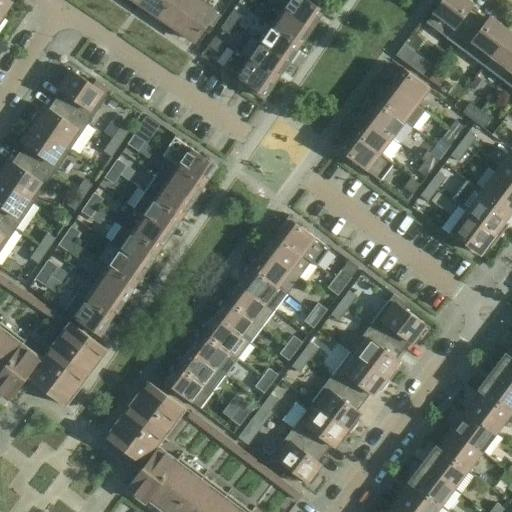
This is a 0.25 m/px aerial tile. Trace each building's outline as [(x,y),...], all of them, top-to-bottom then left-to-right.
[(0,0),(0,25),(7,16),(4,14),(9,6),(0,0)] [(142,0),(139,6),(151,14),(152,12),(158,16),(169,0),(142,0)] [(169,0),(158,16),(165,20),(163,22),(174,30),(195,0),(169,0)] [(197,0),(195,0),(174,30),(187,38),(188,36),(195,41),(206,24),(213,28),(221,16),(197,0)] [(288,0),(282,9),(312,29),(324,11),(307,0),(288,0)] [(455,45),(479,13),(470,7),(471,5),(465,0),(442,0),(426,23),(455,45)] [(300,46),(312,29),(282,9),(271,25),(300,46)] [(226,19),(235,26),(242,17),(232,10),(226,19)] [(484,67),(509,33),(489,18),(488,20),(479,13),(455,45),(484,67)] [(229,35),(235,26),(226,19),(220,29),(229,35)] [(289,63),(300,46),(271,25),(259,42),(289,63)] [(503,81),(511,68),(511,35),(509,33),(484,67),(503,81)] [(217,53),(224,43),(214,36),(208,46),(217,53)] [(277,79),(289,63),(259,42),(248,58),(248,59),(277,79)] [(248,59),(248,58),(235,49),(222,67),(253,88),(252,90),(264,99),(277,79),(248,59)] [(415,55),(408,65),(421,74),(428,65),(415,55)] [(388,84),(417,105),(430,89),(401,67),(388,84)] [(61,91),(55,100),(67,108),(73,113),(77,115),(88,123),(95,114),(111,91),(96,80),(92,85),(74,72),(67,68),(59,79),(61,81),(66,84),(61,91)] [(511,68),(503,81),(511,88),(511,68)] [(416,106),(417,105),(388,84),(376,100),(404,122),(412,128),(413,128),(424,112),(416,106)] [(37,112),(30,122),(55,139),(70,150),(88,123),(77,115),(73,113),(67,108),(55,100),(49,108),(44,116),(39,113),(37,112)] [(376,100),(364,117),(392,138),(400,144),(401,143),(411,130),(412,128),(404,122),(376,100)] [(474,119),(481,111),(470,103),(462,113),(473,121),(474,119)] [(474,119),(473,121),(484,129),(491,119),(481,111),(474,119)] [(380,154),(392,138),(364,117),(351,133),(380,154)] [(448,129),(457,136),(464,127),(455,121),(448,129)] [(24,145),(18,153),(22,156),(36,166),(52,177),(70,150),(55,139),(30,122),(23,133),(25,134),(29,137),(24,145)] [(112,138),(112,139),(114,140),(120,145),(129,132),(120,126),(112,138)] [(133,136),(144,143),(150,133),(140,126),(133,136)] [(448,129),(441,138),(451,145),(457,136),(448,129)] [(459,144),(467,150),(477,137),(469,131),(459,144)] [(393,164),(380,154),(351,133),(337,152),(349,161),(350,159),(380,181),(393,164)] [(138,151),(144,143),(133,136),(127,144),(138,151)] [(167,159),(205,184),(219,165),(206,156),(205,158),(174,137),(162,155),(167,159)] [(112,157),(120,145),(112,139),(103,151),(112,157)] [(458,162),(467,150),(459,144),(450,156),(458,162)] [(511,150),(496,172),(511,183),(511,150)] [(427,151),(420,159),(424,162),(427,164),(433,169),(439,160),(430,153),(427,151)] [(1,165),(0,166),(0,180),(18,193),(30,200),(34,203),(52,177),(36,166),(22,156),(18,153),(13,162),(7,169),(2,166),(1,165)] [(117,159),(111,169),(118,174),(120,175),(125,179),(128,180),(134,171),(126,166),(117,159)] [(194,201),(205,184),(167,159),(156,175),(194,201)] [(426,178),(433,169),(424,162),(417,171),(426,178)] [(111,169),(104,178),(113,184),(120,175),(118,174),(111,169)] [(429,184),(437,190),(446,178),(438,171),(429,184)] [(511,183),(496,172),(481,192),(510,213),(511,210),(511,183)] [(182,218),(194,201),(156,175),(144,192),(182,218)] [(413,194),(420,185),(411,178),(404,187),(413,194)] [(75,193),(83,198),(92,185),(84,179),(75,193)] [(0,219),(0,220),(15,230),(21,221),(34,203),(30,200),(18,193),(0,180),(0,219)] [(510,213),(481,192),(467,181),(452,201),(466,212),(499,237),(508,225),(504,222),(510,213)] [(429,184),(420,196),(428,202),(430,200),(430,199),(436,192),(437,190),(429,184)] [(171,235),(182,218),(144,192),(133,209),(142,215),(171,235)] [(75,211),(83,198),(75,193),(66,205),(75,211)] [(87,202),(97,209),(103,199),(94,193),(87,202)] [(90,218),(97,209),(87,202),(81,212),(90,218)] [(491,248),(499,237),(466,212),(448,235),(462,245),(464,243),(479,254),(486,245),(491,248)] [(159,251),(171,235),(142,215),(131,232),(159,251)] [(311,261),(310,262),(316,266),(329,249),(300,226),(301,225),(289,216),(275,234),(303,255),(311,261)] [(0,252),(10,238),(15,230),(0,220),(0,219),(0,252)] [(159,251),(131,232),(121,226),(110,243),(119,249),(148,268),(159,251)] [(64,236),(74,242),(80,233),(71,227),(64,236)] [(38,246),(47,252),(56,239),(47,233),(38,246)] [(298,277),(310,262),(311,261),(303,255),(275,234),(263,251),(298,277)] [(67,252),(74,242),(64,236),(58,245),(67,252)] [(38,264),(47,252),(38,246),(30,258),(38,264)] [(136,285),(148,268),(119,249),(108,266),(136,285)] [(286,294),(298,277),(263,251),(251,267),(286,294)] [(41,270),(50,276),(57,267),(48,260),(41,270)] [(334,279),(345,287),(351,278),(359,268),(349,260),(334,279)] [(124,302),(136,285),(108,266),(96,283),(124,302)] [(274,310),(286,294),(251,267),(238,283),(274,310)] [(44,285),(50,276),(41,270),(35,279),(44,285)] [(0,283),(60,324),(64,318),(0,274),(0,283)] [(338,296),(345,287),(334,279),(328,288),(338,296)] [(113,319),(124,302),(96,283),(85,299),(113,319)] [(261,326),(274,310),(238,283),(226,299),(261,326)] [(339,302),(348,309),(357,296),(349,290),(339,302)] [(113,319),(85,299),(76,294),(64,311),(101,336),(113,319)] [(370,325),(403,350),(415,335),(421,339),(429,329),(405,310),(408,305),(393,294),(370,325)] [(249,343),(261,326),(226,299),(214,316),(241,337),(249,343)] [(338,321),(348,309),(339,302),(330,315),(338,321)] [(311,313),(320,319),(327,310),(318,304),(311,313)] [(313,328),(320,319),(311,313),(304,322),(313,328)] [(214,316),(201,332),(229,353),(228,353),(236,359),(249,343),(241,337),(214,316)] [(39,365),(42,361),(22,346),(25,341),(0,322),(0,392),(9,400),(26,377),(29,379),(39,365)] [(60,337),(95,363),(106,349),(71,323),(60,337)] [(391,366),(403,350),(370,325),(351,351),(390,381),(397,371),(391,366)] [(217,369),(228,353),(229,353),(201,332),(189,348),(217,369)] [(287,345),(295,352),(302,343),(293,336),(287,345)] [(85,377),(95,363),(60,337),(50,351),(85,377)] [(301,354),(309,360),(318,348),(310,342),(301,354)] [(289,361),(295,352),(287,345),(280,354),(289,361)] [(225,374),(217,369),(189,348),(177,365),(204,385),(212,391),(225,374)] [(74,391),(85,377),(50,351),(42,361),(39,365),(74,391)] [(382,391),(390,381),(351,351),(331,377),(364,402),(376,386),(382,391)] [(504,354),(491,371),(509,384),(511,386),(511,360),(506,356),(507,355),(505,353),(504,354)] [(299,373),(309,360),(301,354),(291,367),(299,373)] [(64,405),(74,391),(39,365),(29,379),(64,405)] [(199,408),(212,391),(204,385),(177,365),(164,382),(199,408)] [(262,378),(271,384),(277,375),(269,369),(262,378)] [(510,413),(511,409),(511,386),(491,371),(477,389),(479,391),(480,390),(510,413)] [(352,418),(364,402),(331,377),(312,403),(351,433),(358,423),(352,418)] [(264,393),(271,384),(262,378),(255,387),(264,393)] [(138,396),(173,422),(184,408),(149,382),(138,396)] [(495,432),(510,413),(480,390),(479,391),(466,409),(495,432)] [(262,406),(270,412),(279,400),(271,394),(262,406)] [(163,436),(173,422),(138,396),(128,410),(163,436)] [(237,410),(246,417),(253,408),(244,401),(237,410)] [(343,443),(351,433),(312,403),(292,429),(325,454),(337,438),(343,443)] [(260,424),(270,412),(262,406),(252,418),(260,424)] [(481,451),(495,432),(466,409),(451,429),(481,451)] [(152,450),(155,446),(163,436),(128,410),(117,424),(152,450)] [(239,426),(246,417),(237,410),(230,419),(239,426)] [(298,501),(303,495),(191,411),(187,417),(298,501)] [(142,464),(152,450),(117,424),(107,438),(142,464)] [(313,470),(325,454),(292,429),(268,460),(283,471),(287,467),(311,485),(319,474),(313,470)] [(466,470),(481,451),(451,429),(437,447),(466,470)] [(152,450),(142,464),(144,466),(127,488),(158,511),(251,511),(179,457),(175,462),(155,446),(152,450)] [(466,470),(437,447),(435,446),(421,464),(453,488),(466,470)] [(408,481),(407,482),(410,484),(439,506),(440,505),(453,488),(421,464),(408,481)] [(410,484),(396,501),(410,511),(434,511),(439,506),(410,484)] [(396,502),(388,511),(410,511),(396,501),(396,502)] [(489,511),(502,511),(505,509),(497,503),(489,511)]
